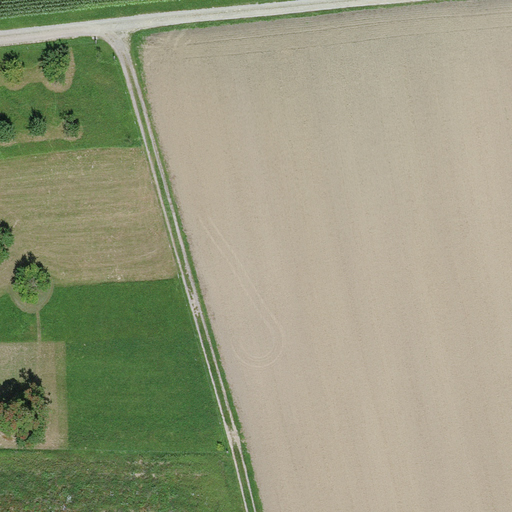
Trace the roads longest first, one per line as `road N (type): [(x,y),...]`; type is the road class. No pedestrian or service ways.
road 1 (track): [(248,511),(116,27)]
road 2 (track): [(390,0),(0,38)]
